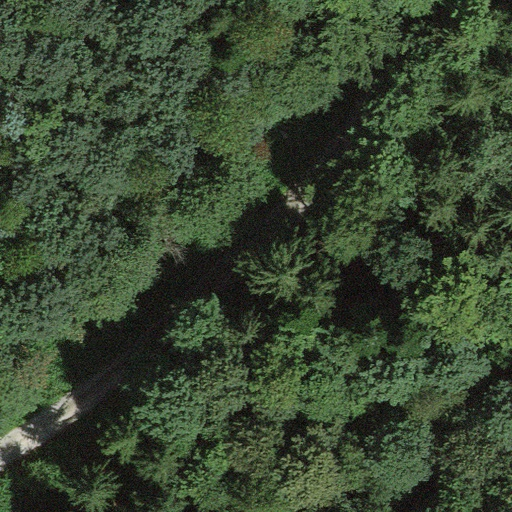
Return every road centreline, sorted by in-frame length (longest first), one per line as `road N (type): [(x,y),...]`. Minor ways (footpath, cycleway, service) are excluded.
road 1 (track): [(451,0),(348,146),(258,247),(87,405),(0,462)]
road 2 (track): [(348,146),(511,111)]
